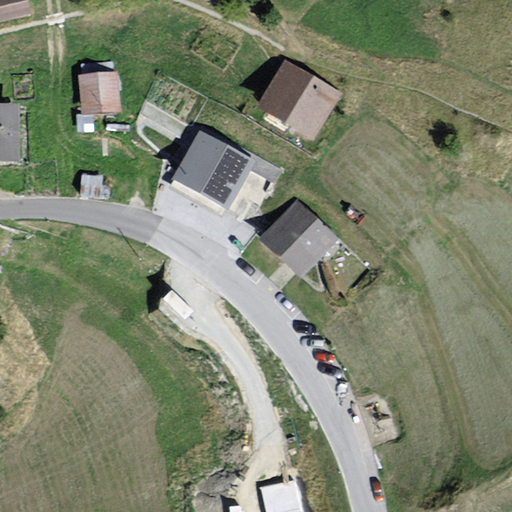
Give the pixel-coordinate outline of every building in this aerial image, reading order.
[(24,0),(0,0),(0,18),(28,12),(24,0)] [(340,99),(283,66),(254,117),(311,149),(340,99)] [(116,79),(77,81),(78,120),(117,119),(116,79)] [(0,105),(0,157),(16,158),(15,105),(0,105)] [(252,166),(199,136),(171,185),(225,215),(252,166)] [(337,243),(296,205),(256,247),(297,285),(337,243)]
